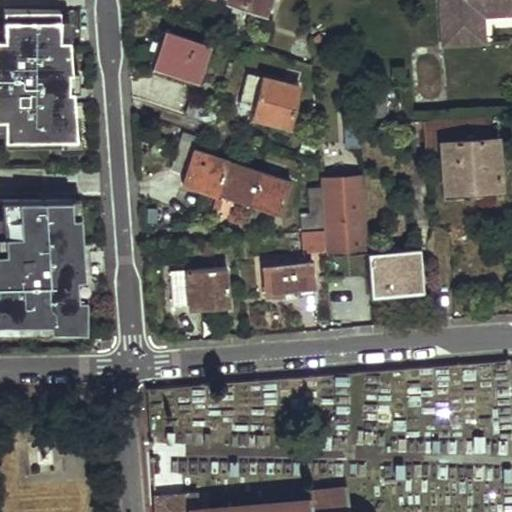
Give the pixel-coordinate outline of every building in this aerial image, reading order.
[(230,0),(230,2),(265,14),(270,0),(230,0)] [(511,14),(511,0),(438,0),(441,45),(483,43),(482,17),(511,14)] [(11,40),(0,40),(0,110),(9,110),(9,146),(64,146),(64,144),(81,145),(81,101),(75,101),(75,74),(78,74),(77,40),(66,41),(66,12),(10,11),(11,40)] [(511,40),(511,14),(482,17),(483,43),(511,40)] [(153,67),(197,83),(209,46),(165,30),(153,67)] [(252,117),(287,125),(298,87),(248,73),(239,101),(255,107),(252,117)] [(369,115),(386,114),(386,90),(368,91),(369,115)] [(360,174),(362,174),(359,126),(357,96),(341,97),(345,175),(360,174)] [(186,116),(213,125),(218,110),(191,102),(186,116)] [(426,158),(441,158),(440,143),(447,142),(446,120),(424,122),(426,158)] [(443,202),(489,199),(490,189),(499,188),(496,139),(447,142),(440,143),(441,158),(443,202)] [(180,183),(216,194),(217,191),(228,161),(178,144),(170,168),(183,173),(180,183)] [(217,191),(278,212),(289,181),(228,161),(217,191)] [(328,254),(363,252),(360,174),(345,175),(323,176),(323,185),(325,212),(326,225),(327,230),(328,254)] [(307,213),(325,212),(323,185),(305,186),(307,213)] [(0,333),(89,334),(91,302),(88,282),(85,202),(0,201),(0,333)] [(302,226),(326,225),(325,212),(307,213),(302,213),(302,226)] [(304,252),(325,250),(323,230),(303,231),(302,232),(304,252)] [(369,295),(421,292),(419,250),(366,252),(369,295)] [(283,291),(312,289),(311,263),(264,266),(265,298),(283,296),(283,291)] [(188,309),(229,307),(226,268),(169,272),(171,305),(188,305),(188,309)] [(369,296),(351,297),(353,322),(370,321),(369,296)] [(155,497),(183,495),(181,482),(173,482),(172,478),(153,481),(155,497)] [(353,511),(353,503),(351,487),(312,491),(312,499),(200,509),(198,494),(183,495),(155,497),(156,511),(353,511)]
